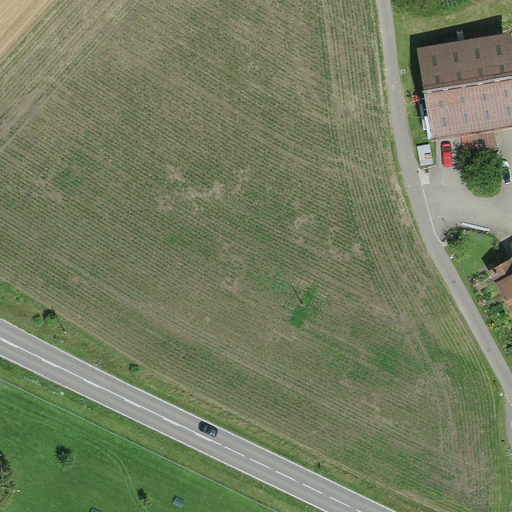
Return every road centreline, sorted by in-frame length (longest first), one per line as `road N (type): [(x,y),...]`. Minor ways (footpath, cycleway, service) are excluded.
road 1 (track): [(511,394),(416,202),(382,0)]
road 2 (secondary): [(351,511),(0,339)]
